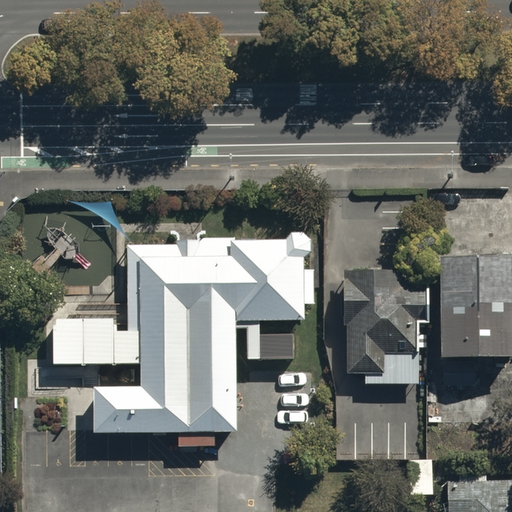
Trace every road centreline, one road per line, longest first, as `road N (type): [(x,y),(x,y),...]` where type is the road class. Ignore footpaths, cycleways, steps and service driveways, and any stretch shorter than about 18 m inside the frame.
road 1 (primary): [(511,112),(0,115)]
road 2 (primary): [(0,2),(274,0)]
